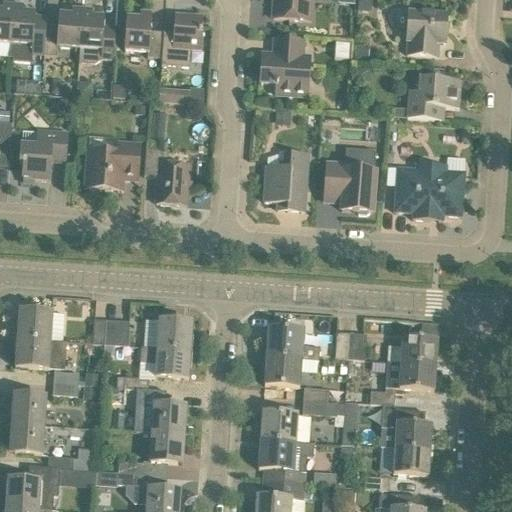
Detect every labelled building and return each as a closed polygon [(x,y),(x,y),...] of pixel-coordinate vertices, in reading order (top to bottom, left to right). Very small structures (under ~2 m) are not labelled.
[(306,0),(266,0),(266,1),(274,2),(273,21),(310,24),(311,3),(306,3),(306,0)] [(0,45),(11,46),(13,7),(3,6),(3,12),(0,12),(0,45)] [(47,20),(35,19),(36,15),(23,14),(24,8),(13,7),(11,46),(10,60),(22,61),(23,65),(29,66),(32,62),(33,57),(44,58),(47,20)] [(445,47),(448,9),(446,8),(445,16),(409,14),(407,44),(408,44),(407,58),(438,60),(439,46),(445,47)] [(80,51),(82,12),(72,11),(72,17),(59,16),(59,21),(47,20),(44,58),(57,59),(57,50),(80,51)] [(105,19),(92,18),(92,12),(82,12),(80,51),(81,51),(80,66),(95,67),(102,62),(114,63),(114,50),(103,49),(105,19)] [(164,35),(151,34),(152,16),(140,15),(140,21),(127,20),(125,53),(148,55),(147,60),(162,61),(164,35)] [(203,34),(202,34),(203,19),(175,17),(173,41),(164,40),(164,35),(162,61),(162,68),(190,70),(191,53),(201,53),(203,34)] [(310,60),(302,59),(303,44),(275,42),(274,58),(262,57),(260,87),(273,88),(276,90),(276,98),(307,100),(310,60)] [(350,45),(336,45),(335,61),(349,62),(350,45)] [(370,48),(356,48),(355,62),(369,63),(370,48)] [(460,87),(461,87),(462,84),(420,81),(419,95),(410,94),(408,113),(394,112),(394,120),(443,124),(444,111),(458,112),(460,87)] [(64,97),(66,84),(53,82),(51,96),(64,97)] [(41,95),(42,84),(34,83),(29,87),(29,94),(41,95)] [(78,99),(92,100),(93,85),(79,84),(78,99)] [(112,100),(126,101),(127,89),(113,88),(112,100)] [(190,94),(160,92),(159,106),(189,108),(190,94)] [(75,103),(60,102),(60,113),(74,114),(75,103)] [(136,108),(135,116),(146,117),(147,108),(136,108)] [(0,123),(9,124),(10,114),(0,113),(0,123)] [(291,115),(276,114),(275,128),(290,129),(291,115)] [(12,126),(0,125),(0,168),(9,169),(12,126)] [(65,166),(67,137),(38,135),(37,150),(22,149),(21,165),(19,164),(19,168),(24,168),(23,181),(24,181),(23,185),(34,186),(34,184),(49,185),(51,165),(65,166)] [(140,148),(119,146),(118,156),(88,153),(85,192),(112,194),(112,191),(123,191),(123,183),(138,183),(140,148)] [(189,169),(168,167),(169,154),(146,153),(144,179),(158,180),(156,207),(187,209),(189,169)] [(308,158),(281,156),(280,171),(267,170),(264,205),(278,206),(278,210),(287,211),(287,214),(304,215),(308,158)] [(376,174),(346,172),(346,168),(327,167),(324,205),(342,206),(342,214),(372,216),(376,174)] [(447,169),(416,167),(416,173),(397,172),(394,215),(413,217),(412,223),(443,225),(443,219),(462,220),(465,176),(463,176),(447,175),(447,169)] [(52,316),(20,314),(19,326),(20,326),(19,342),(51,344),(52,316)] [(104,348),(106,324),(94,323),(92,348),(104,348)] [(193,326),(159,323),(158,352),(189,354),(190,338),(192,338),(193,326)] [(129,325),(106,324),(104,348),(128,350),(129,325)] [(422,332),(421,341),(438,343),(438,328),(422,327),(422,332)] [(302,363),(319,364),(320,351),(303,349),(304,334),(269,331),(267,360),(302,362),(302,363)] [(352,337),(337,336),(335,362),(350,362),(352,337)] [(367,338),(352,337),(350,362),(350,363),(365,364),(367,338)] [(421,341),(403,340),(402,350),(388,349),(387,365),(436,369),(438,343),(421,341)] [(16,370),(49,372),(49,354),(66,354),(67,346),(51,344),(19,342),(18,358),(17,358),(16,370)] [(189,370),(188,369),(189,354),(158,352),(141,351),(140,366),(157,367),(156,380),(188,382),(189,370)] [(299,390),(302,363),(302,362),(267,360),(265,388),(299,390)] [(387,365),(385,396),(371,395),(370,408),(394,410),(395,392),(399,392),(434,395),(436,369),(387,365)] [(54,386),(79,388),(79,377),(60,376),(60,373),(54,373),(54,386)] [(100,377),(86,376),(85,390),(99,390),(100,377)] [(149,381),(125,380),(124,391),(149,393),(149,381)] [(79,388),(54,386),(53,398),(78,400),(79,388)] [(98,402),(99,392),(85,391),(84,401),(98,402)] [(303,404),(329,406),(329,393),(304,392),(303,404)] [(13,409),(12,426),(45,428),(47,400),(19,398),(14,398),(13,409)] [(303,417),(337,419),(338,407),(329,406),(303,404),(303,417)] [(344,427),(356,428),(358,407),(345,406),(344,427)] [(154,408),(152,436),(184,439),(186,422),(181,421),(182,410),(154,408)] [(395,452),(430,454),(432,428),(424,427),(425,416),(399,414),(398,426),(397,426),(396,434),(382,433),(380,450),(395,451),(395,452)] [(262,430),(261,444),(295,446),(297,418),(263,415),(263,416),(264,416),(263,430),(262,430)] [(112,416),(111,431),(123,432),(124,416),(112,416)] [(11,444),(15,444),(15,455),(43,457),(45,428),(12,426),(11,444)] [(150,464),(150,465),(168,466),(182,467),(184,439),(152,436),(150,464)] [(259,471),(259,472),(267,473),(266,486),(302,489),(304,461),(307,461),(313,461),(314,447),(295,446),(261,444),(260,458),(261,458),(260,471),(259,471)] [(353,449),(341,449),(341,461),(353,461),(353,449)] [(430,454),(395,452),(394,478),(428,480),(430,454)] [(73,462),(49,460),(48,471),(60,472),(60,473),(72,473),(73,462)] [(118,476),(142,478),(143,465),(119,463),(118,476)] [(7,494),(6,510),(33,511),(52,511),(53,499),(59,499),(60,473),(60,472),(48,471),(29,470),(28,484),(13,483),(12,494),(7,494)] [(142,478),(118,476),(117,488),(126,489),(125,498),(134,507),(136,507),(136,505),(147,506),(146,511),(179,511),(180,506),(180,494),(176,494),(149,492),(141,492),(142,489),(142,478)] [(336,476),(329,476),(323,481),(323,489),(336,489),(336,476)] [(389,481),(365,479),(364,493),(388,495),(389,481)] [(289,511),(290,502),(301,503),(302,489),(266,486),(265,500),(257,499),(257,500),(258,500),(257,511),(289,511)] [(356,493),(340,492),(339,504),(355,505),(356,493)] [(391,511),(419,511),(420,500),(380,497),(379,511),(391,511)]
